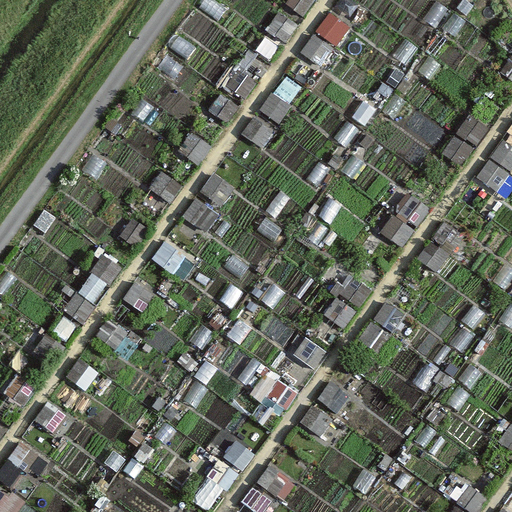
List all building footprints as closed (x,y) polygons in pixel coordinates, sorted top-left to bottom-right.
[(218,21),(226,10),(212,0),(205,0),(200,8),(218,21)] [(312,0),(288,0),(283,6),(302,21),(316,3),(312,0)] [(448,10),(437,2),(423,20),(434,28),(448,10)] [(466,22),(455,14),(441,32),(452,40),(466,22)] [(279,15),(266,33),(285,48),(298,30),(279,15)] [(331,16),(317,34),(336,49),(350,31),(331,16)] [(188,62),(196,51),(178,37),(170,48),(188,62)] [(316,38),(302,56),(321,70),(335,52),(316,38)] [(417,48),(406,40),(393,58),(404,66),(417,48)] [(441,63),(430,55),(417,73),(428,81),(441,63)] [(511,57),(498,75),(511,84),(511,57)] [(238,69),(225,87),(244,101),(257,83),(238,69)] [(273,94),(259,112),(278,127),(292,109),(273,94)] [(221,95),(207,113),(226,128),(240,110),(221,95)] [(378,111),(367,103),(354,121),(365,129),(378,111)] [(468,118),(455,137),(475,150),(487,131),(468,118)] [(254,119),(240,137),(259,151),(273,133),(254,119)] [(359,131),(348,123),(335,141),(346,149),(359,131)] [(94,147),(106,155),(116,140),(105,132),(94,147)] [(191,134),(177,152),(196,167),(210,149),(191,134)] [(454,139),(442,157),(462,171),(474,152),(454,139)] [(511,149),(502,143),(490,162),(510,175),(511,171),(511,149)] [(364,163),(353,155),(339,173),(350,181),(364,163)] [(329,170),(318,162),(304,180),(315,188),(329,170)] [(489,163),(476,182),(496,195),(509,176),(489,163)] [(163,174),(150,192),(169,206),(182,188),(163,174)] [(213,177),(200,195),(219,210),(232,192),(213,177)] [(290,201),(279,193),(266,211),(277,219),(290,201)] [(410,198),(397,216),(417,230),(430,211),(410,198)] [(197,202),(183,220),(202,234),(216,216),(197,202)] [(344,214),(333,206),(320,223),(331,232),(344,214)] [(33,228),(45,236),(56,221),(44,213),(33,228)] [(265,218),(257,229),(275,242),(283,231),(265,218)] [(395,219),(382,238),(402,251),(415,233),(395,219)] [(131,220),(117,238),(136,252),(150,234),(131,220)] [(327,230),(316,222),(303,240),(314,248),(327,230)] [(444,224),(431,243),(451,256),(463,237),(444,224)] [(165,244),(151,262),(170,276),(184,258),(165,244)] [(430,244),(417,263),(437,276),(450,258),(430,244)] [(103,254),(89,272),(108,287),(122,269),(103,254)] [(231,254),(223,265),(241,278),(249,267),(231,254)] [(511,280),(511,270),(503,265),(492,282),(505,291),(511,280)] [(0,281),(0,298),(2,300),(17,280),(7,273),(0,281)] [(352,280),(339,298),(359,312),(372,293),(352,280)] [(135,284),(122,302),(141,316),(154,298),(135,284)] [(75,294),(61,312),(80,327),(94,309),(75,294)] [(336,300),(324,319),(344,332),(356,313),(336,300)] [(386,303),(373,322),(393,335),(406,317),(386,303)] [(511,328),(511,305),(510,304),(498,321),(511,330),(511,328)] [(489,318),(476,309),(464,326),(477,335),(489,318)] [(107,321),(94,338),(113,353),(126,335),(107,321)] [(215,334),(204,326),(190,344),(201,352),(215,334)] [(371,326),(358,344),(378,358),(390,339),(371,326)] [(473,337),(460,328),(448,345),(461,354),(473,337)] [(46,337),(33,354),(52,369),(65,351),(46,337)] [(307,340),(294,359),(314,372),(326,354),(307,340)] [(262,368),(250,360),(238,379),(250,387),(262,368)] [(79,361),(65,378),(84,393),(98,375),(79,361)] [(219,368),(207,361),(195,380),(207,387),(219,368)] [(438,374),(425,365),(413,382),(426,391),(438,374)] [(482,374),(469,365),(457,382),(470,391),(482,374)] [(186,374),(174,367),(162,386),(174,393),(186,374)] [(15,375),(2,393),(21,408),(34,390),(15,375)] [(277,381),(264,400),(284,413),(296,395),(277,381)] [(207,390),(195,383),(183,402),(195,409),(207,390)] [(330,384),(317,402),(337,416),(350,397),(330,384)] [(469,396),(456,388),(445,404),(458,413),(469,396)] [(49,404),(35,422),(54,436),(68,419),(49,404)] [(313,408),(300,427),(320,440),(333,422),(313,408)] [(436,433),(426,426),(415,443),(425,450),(436,433)] [(511,428),(509,426),(497,445),(511,455),(511,428)] [(235,442),(222,461),(242,474),(255,456),(235,442)] [(21,445),(7,462),(26,477),(40,459),(21,445)] [(124,462),(113,454),(104,465),(115,473),(124,462)] [(143,469),(132,460),(123,472),(134,480),(143,469)] [(219,463),(206,481),(226,495),(239,476),(219,463)] [(269,468),(256,487),(276,500),(288,481),(269,468)] [(374,479),(361,470),(350,487),(363,496),(374,479)] [(469,488),(457,506),(464,511),(481,511),(489,501),(469,488)] [(253,489),(241,508),(246,511),(266,511),(273,503),(253,489)] [(0,493),(0,511),(9,500),(0,493)]
